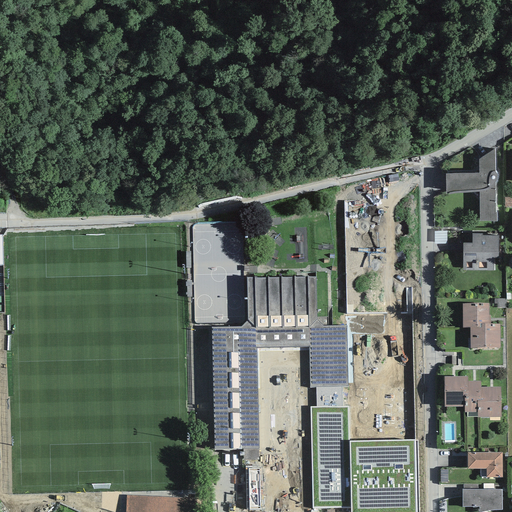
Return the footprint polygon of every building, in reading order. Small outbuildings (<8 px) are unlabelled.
[(490,222),(497,221),(497,213),(496,213),(496,182),(496,180),(497,177),(497,175),(496,173),(495,172),(495,149),(479,160),(479,173),(446,174),(446,194),(448,193),(449,195),(452,194),(457,193),(462,193),(479,192),(480,221),(490,221),(490,222)] [(498,258),(498,236),(482,236),(482,234),(472,234),(472,243),(463,243),(463,270),(493,270),(493,258),(498,258)] [(316,277),(247,278),(248,328),(213,329),(215,450),(259,449),(256,348),(310,347),(311,387),(348,386),(347,326),(317,327),(316,277)] [(489,315),(489,303),(462,304),(463,328),(470,328),(481,327),(481,324),(490,324),(490,315),(489,315)] [(481,327),(470,328),(470,348),(500,348),(500,324),(490,324),(481,324),(481,327)] [(444,406),(465,406),(465,395),(468,395),(468,381),(468,377),(444,377),(444,406)] [(465,412),(478,412),(478,401),(481,401),(481,387),(481,381),(468,381),(468,395),(465,395),(465,406),(465,412)] [(501,387),(481,387),(481,401),(478,401),(478,412),(478,417),(501,417),(501,387)] [(348,407),(311,407),(313,507),(352,508),(349,441),(348,407)] [(416,511),(416,440),(349,441),(352,508),(351,511),(416,511)] [(502,477),(502,452),(468,453),(468,469),(486,469),(486,477),(502,477)] [(502,509),(502,489),(462,489),(462,507),(472,507),(479,507),(479,511),(482,511),(491,511),(502,509)] [(193,511),(193,498),(127,496),(125,511),(193,511)]
